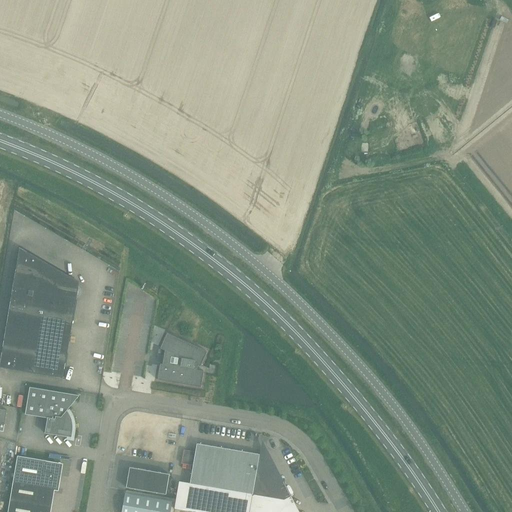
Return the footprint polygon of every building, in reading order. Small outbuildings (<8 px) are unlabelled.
[(0,360),(0,367),(63,378),(76,298),(71,297),(73,285),(60,277),(62,274),(20,250),(10,307),(9,307),(0,360)] [(164,350),(162,364),(160,364),(157,380),(200,387),(203,371),(197,370),(197,365),(200,367),(207,352),(167,333),(160,348),(164,350)] [(70,437),(70,439),(71,439),(72,433),(72,430),(73,427),(73,426),(72,424),(72,422),(71,419),(67,410),(79,395),(29,387),(25,414),(47,418),(44,433),(70,437)] [(178,482),(174,509),(191,511),(294,511),(289,501),(265,455),(264,456),(259,455),(260,454),(196,443),(195,452),(183,450),(181,463),(192,465),(189,484),(178,482)] [(168,469),(171,456),(158,453),(156,464),(150,462),(151,461),(146,460),(145,464),(168,469)] [(17,456),(13,476),(57,484),(60,465),(46,463),(46,460),(17,456)] [(129,467),(126,487),(165,494),(169,474),(129,467)] [(13,476),(10,497),(49,504),(52,488),(56,488),(57,484),(13,476)] [(121,511),(169,511),(171,502),(124,493),(121,511)] [(10,497),(7,511),(47,511),(49,504),(10,497)]
